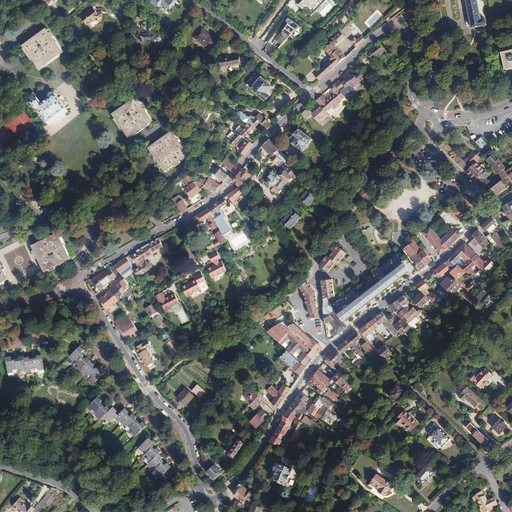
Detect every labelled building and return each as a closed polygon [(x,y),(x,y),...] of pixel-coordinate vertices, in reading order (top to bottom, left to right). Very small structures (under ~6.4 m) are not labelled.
[(151,0),(158,6),(161,3),(170,10),(178,0),(177,0),(151,0)] [(466,0),(468,9),(472,28),(487,24),(485,19),(481,20),(477,0),(466,0)] [(81,17),(87,25),(95,20),(101,21),(103,13),(97,12),(95,10),(93,7),(81,17)] [(163,38),(146,20),(141,25),(144,27),(135,35),(143,43),(146,40),(149,44),(153,41),(157,45),(163,38)] [(298,25),(293,20),(281,32),(283,33),(277,39),(281,43),(298,25)] [(22,45),(40,69),(63,51),(46,28),(22,45)] [(194,37),(208,49),(216,40),(210,34),(203,28),(194,37)] [(320,80),(346,57),(336,46),(345,36),(340,32),(331,42),(332,43),(325,50),(332,56),(330,58),(332,60),(315,75),(320,80)] [(356,47),(366,40),(362,36),(357,39),(354,37),(350,41),(353,44),(356,47)] [(379,44),(368,53),(372,59),(384,50),(379,44)] [(511,49),(511,50),(501,52),(505,68),(511,66),(511,49)] [(220,67),(241,63),(241,61),(244,61),(245,64),(249,63),(248,57),(243,58),(240,58),(240,56),(230,58),(229,56),(218,57),(220,67)] [(353,88),(364,78),(360,73),(356,76),(354,74),(352,76),(348,72),(343,77),(345,80),(344,81),(342,83),(339,80),(335,84),(345,96),(348,94),(347,92),(344,89),(343,88),(345,86),(346,88),(350,84),(353,88)] [(252,88),(265,100),(270,96),(267,93),(270,90),(272,87),(262,77),(261,78),(256,73),(248,82),(253,87),(252,88)] [(338,102),(345,96),(335,84),(331,88),(335,93),(331,97),(326,101),(321,96),(316,101),(321,106),(326,112),(332,107),(338,102)] [(27,97),(45,121),(65,107),(53,92),(52,91),(51,91),(49,92),(48,94),(47,95),(48,98),(42,103),(33,92),(27,97)] [(112,114),(129,138),(153,121),(136,97),(112,114)] [(312,115),(320,125),(324,121),(324,120),(323,119),(328,114),(326,112),(321,106),(317,110),(313,113),(311,114),(307,109),(302,114),(307,120),(312,115)] [(233,109),(231,112),(234,115),(237,116),(247,123),(250,118),(249,117),(240,111),(238,113),(233,109)] [(256,117),(255,119),(257,119),(260,122),(268,129),(270,127),(272,125),(267,121),(268,121),(265,118),(264,118),(260,114),(256,117)] [(255,127),(260,122),(257,119),(255,119),(250,118),(247,123),(248,123),(246,126),(246,127),(239,134),(238,133),(230,141),(235,145),(242,137),(244,138),(250,132),(251,134),(254,131),(253,129),(255,127)] [(314,139),(299,128),(294,133),(290,138),(293,141),(291,143),(303,151),(314,139)] [(165,172),(189,154),(172,130),(148,148),(165,172)] [(476,142),(482,148),(485,145),(487,144),(481,137),(476,142)] [(269,138),(262,145),(272,156),(274,154),(278,150),(279,149),(275,144),(269,138)] [(249,149),(253,144),(247,140),(245,142),(239,151),(245,155),(249,149)] [(476,162),(482,155),(479,152),(477,155),(474,151),(468,158),(467,157),(467,158),(464,161),(461,158),(454,150),(447,144),(443,149),(449,154),(449,155),(457,162),(466,172),(476,162)] [(289,158),(278,150),(274,154),(282,160),(285,163),(289,158)] [(278,166),(282,160),(274,154),(272,156),(271,157),(274,160),(273,162),(278,166)] [(493,154),(492,155),(488,159),(493,165),(498,160),(493,154)] [(223,163),(231,170),(235,164),(227,158),(223,163)] [(503,179),(504,179),(508,177),(509,176),(504,169),(506,168),(499,159),(498,160),(493,165),(503,179)] [(471,176),(476,181),(486,171),(476,162),(466,172),(471,176)] [(291,176),(295,171),(285,163),(277,173),(279,174),(278,176),(277,178),(275,176),(275,177),(272,174),(271,174),(269,177),(265,181),(269,184),(269,185),(272,188),(275,190),(278,193),(279,192),(280,193),(282,190),(281,189),(282,188),(281,187),(286,182),(287,182),(288,181),(289,182),(290,182),(292,179),(292,178),(291,178),(292,177),(291,176)] [(210,176),(204,171),(206,168),(204,166),(200,172),(209,178),(210,176)] [(227,178),(228,175),(222,171),(222,170),(221,169),(221,168),(220,168),(219,168),(219,169),(218,169),(219,170),(219,171),(216,175),(224,181),(227,178)] [(250,175),(243,169),(234,180),(234,181),(241,186),(250,175)] [(480,185),(483,188),(490,181),(486,178),(489,175),(486,171),(476,181),(480,185)] [(197,203),(202,200),(200,198),(198,199),(197,198),(199,197),(197,193),(202,190),(201,189),(195,181),(191,184),(190,183),(193,180),(189,175),(181,181),(186,187),(185,188),(191,198),(188,200),(192,206),(197,203)] [(200,175),(195,181),(201,189),(205,185),(203,183),(206,179),(200,175)] [(503,179),(488,191),(491,193),(495,196),(506,187),(505,186),(508,185),(507,184),(511,181),(508,177),(504,179),(503,179)] [(221,185),(210,178),(205,186),(209,189),(210,188),(216,192),(218,189),(221,185)] [(233,191),(227,196),(236,205),(240,201),(238,200),(245,192),(244,191),(238,187),(233,191)] [(308,205),(318,194),(310,188),(301,199),(308,205)] [(173,200),(182,213),(188,209),(179,196),(173,200)] [(465,196),(450,212),(451,213),(458,220),(473,204),(465,196)] [(212,215),(212,216),(225,238),(233,233),(224,217),(226,216),(221,208),(228,203),(224,198),(221,200),(220,201),(218,202),(213,205),(214,206),(208,209),(212,215)] [(505,205),(503,207),(506,212),(511,208),(509,203),(505,205)] [(245,204),(239,209),(241,212),(247,207),(245,204)] [(511,208),(506,212),(505,212),(511,220),(506,223),(502,225),(507,231),(511,227),(511,208)] [(200,223),(212,215),(208,209),(202,213),(196,216),(200,223)] [(290,228),(300,217),(291,209),(282,220),(290,228)] [(486,222),(481,227),(482,228),(482,229),(485,232),(486,232),(488,231),(490,234),(492,236),(495,234),(492,231),(494,230),(493,229),(491,227),(494,224),(496,227),(498,225),(496,222),(496,221),(492,216),(486,222)] [(424,233),(440,254),(446,249),(460,237),(463,235),(460,232),(458,230),(457,232),(452,226),(450,228),(448,231),(449,232),(441,239),(431,227),(424,233)] [(271,235),(266,227),(257,232),(262,240),(271,235)] [(475,233),(468,239),(481,253),(484,251),(485,250),(483,249),(490,243),(480,231),(479,229),(475,233)] [(0,250),(0,283),(9,279),(11,284),(43,269),(45,272),(57,266),(71,259),(58,232),(32,245),(27,237),(0,250)] [(492,236),(490,234),(486,237),(490,242),(494,239),(496,242),(502,249),(506,246),(497,232),(495,234),(492,236)] [(137,253),(133,255),(137,263),(136,263),(139,268),(135,270),(137,276),(150,268),(147,263),(145,264),(143,259),(152,253),(152,252),(163,246),(160,240),(159,240),(158,238),(149,244),(137,251),(137,253)] [(209,249),(220,245),(218,239),(206,243),(209,249)] [(409,245),(417,255),(422,251),(414,241),(409,245)] [(404,248),(421,270),(423,268),(426,266),(417,255),(409,245),(409,244),(404,248)] [(460,249),(455,254),(459,259),(464,265),(461,268),(465,272),(470,276),(475,272),(473,270),(471,268),(474,265),(476,263),(481,268),(482,269),(485,271),(486,273),(495,264),(489,258),(484,262),(476,254),(477,254),(465,244),(460,249)] [(335,262),(337,264),(346,253),(337,246),(330,255),(329,257),(327,255),(319,265),(328,272),(335,262)] [(213,264),(207,267),(212,276),(216,274),(218,275),(221,273),(222,271),(226,269),(221,260),(219,261),(217,258),(220,257),(216,250),(208,254),(212,261),(213,260),(215,263),(215,264),(213,265),(213,264)] [(417,255),(426,266),(428,264),(432,261),(424,250),(422,251),(417,255)] [(496,251),(490,257),(494,261),(500,256),(496,251)] [(450,258),(444,263),(450,269),(451,271),(458,265),(461,268),(464,265),(459,259),(455,254),(450,258)] [(116,276),(131,265),(126,257),(118,262),(119,263),(115,266),(111,269),(116,276)] [(405,259),(405,261),(400,265),(340,311),(337,314),(344,322),(347,320),(378,296),(408,272),(412,269),(414,268),(406,258),(405,259)] [(435,271),(444,275),(445,273),(450,269),(444,263),(439,267),(435,271)] [(476,273),(481,268),(476,263),(474,265),(476,267),(473,270),(475,272),(476,273)] [(461,268),(458,265),(451,271),(450,272),(461,284),(465,289),(466,289),(470,293),(475,287),(479,284),(474,280),(471,283),(467,287),(461,280),(459,278),(465,272),(461,268)] [(112,279),(116,276),(111,269),(106,272),(112,279)] [(105,286),(112,279),(106,272),(105,270),(101,273),(96,276),(105,286)] [(186,284),(182,286),(187,296),(187,295),(188,296),(193,293),(193,292),(201,288),(198,283),(205,279),(201,272),(194,276),(195,278),(189,282),(190,283),(188,284),(186,284)] [(435,279),(430,275),(426,278),(431,283),(435,279)] [(100,290),(105,286),(96,276),(92,280),(100,290)] [(443,284),(442,286),(448,291),(452,295),(461,285),(455,278),(453,280),(449,278),(443,284)] [(125,279),(117,285),(123,293),(128,290),(127,289),(129,288),(127,286),(129,285),(125,279)] [(298,286),(299,287),(307,281),(306,280),(305,279),(298,285),(298,286)] [(321,281),(324,299),(326,298),(335,296),(332,279),(321,281)] [(420,282),(416,286),(420,291),(421,292),(422,292),(429,299),(430,298),(434,302),(437,304),(441,299),(434,293),(433,294),(432,293),(430,294),(426,289),(429,286),(423,280),(420,282)] [(302,291),(310,285),(308,283),(307,281),(299,287),(301,289),(302,291)] [(117,285),(111,291),(119,300),(122,298),(121,297),(124,295),(123,294),(123,293),(117,285)] [(315,292),(310,285),(302,291),(301,292),(305,296),(306,304),(307,304),(308,314),(309,314),(310,319),(317,318),(317,313),(317,312),(317,309),(316,303),(317,303),(315,292)] [(443,296),(448,291),(442,286),(441,285),(436,292),(443,296)] [(484,289),(475,298),(486,308),(494,299),(484,289)] [(109,308),(118,300),(119,300),(111,291),(102,298),(100,300),(107,310),(109,308)] [(416,295),(412,300),(417,305),(421,308),(426,303),(427,304),(430,301),(433,304),(434,302),(430,298),(429,299),(422,292),(421,292),(420,291),(416,295)] [(163,292),(156,296),(161,305),(161,304),(165,310),(166,310),(166,311),(172,308),(171,307),(180,302),(174,293),(169,296),(169,298),(167,299),(166,298),(163,292)] [(409,302),(404,296),(398,300),(390,306),(395,311),(393,312),(396,315),(397,314),(401,319),(400,320),(398,322),(398,321),(393,325),(399,332),(403,336),(405,334),(408,337),(415,331),(414,330),(412,328),(408,324),(415,318),(416,317),(422,310),(419,310),(421,308),(417,305),(415,308),(414,307),(411,310),(406,303),(409,302)] [(323,307),(325,324),(330,322),(337,332),(338,334),(341,332),(348,327),(344,322),(337,314),(330,303),(326,298),(324,299),(323,299),(324,307),(323,307)] [(158,327),(165,322),(153,303),(145,309),(151,318),(152,318),(158,327)] [(374,319),(367,325),(373,332),(380,327),(379,325),(382,323),(385,326),(386,326),(389,329),(394,335),(399,332),(393,325),(389,321),(382,313),(374,319)] [(138,330),(127,314),(115,322),(119,330),(121,329),(123,332),(127,337),(138,330)] [(420,320),(416,317),(415,318),(408,324),(412,328),(414,330),(417,327),(415,324),(420,320)] [(280,323),(267,331),(287,351),(303,365),(310,358),(312,360),(314,357),(317,354),(287,327),(282,323),(280,324),(280,323)] [(312,340),(293,323),(287,327),(317,354),(320,350),(322,348),(316,342),(313,339),(312,340)] [(360,331),(369,342),(376,336),(377,336),(373,332),(367,325),(363,328),(360,331)] [(386,326),(385,326),(393,336),(394,335),(389,329),(386,326)] [(354,335),(349,339),(354,344),(362,337),(358,332),(354,335)] [(386,343),(378,334),(377,336),(376,336),(384,345),(386,343)] [(378,350),(384,345),(377,338),(371,343),(378,350)] [(344,343),(338,348),(342,353),(345,351),(347,353),(351,349),(357,355),(358,354),(362,358),(365,356),(361,351),(354,344),(349,339),(344,343)] [(141,357),(146,367),(148,366),(150,369),(155,366),(153,363),(155,362),(149,353),(150,347),(151,346),(148,340),(136,347),(139,353),(138,354),(141,357)] [(362,346),(369,354),(373,351),(366,342),(366,343),(364,340),(360,344),(362,346)] [(384,358),(391,352),(385,345),(378,352),(384,358)] [(80,346),(69,357),(73,361),(75,359),(77,362),(83,356),(84,355),(82,352),(84,350),(81,347),(80,346)] [(331,355),(325,361),(332,368),(332,367),(338,361),(341,364),(343,362),(340,359),(343,357),(336,350),(331,355)] [(303,365),(287,351),(282,357),(301,373),(304,370),(306,367),(303,365)] [(33,359),(35,369),(35,372),(35,373),(39,372),(39,374),(45,373),(42,355),(39,355),(36,356),(37,358),(33,359)] [(6,357),(8,373),(14,372),(13,370),(17,369),(15,359),(12,360),(11,356),(8,357),(6,357)] [(24,358),(24,356),(21,356),(18,357),(19,359),(15,359),(17,369),(21,369),(21,371),(26,370),(24,358)] [(80,371),(91,361),(88,359),(87,357),(85,359),(83,356),(77,362),(76,363),(78,366),(76,368),(80,371)] [(356,356),(350,362),(356,368),(361,364),(359,362),(359,360),(356,356)] [(26,370),(26,372),(32,372),(31,369),(35,369),(33,359),(30,359),(29,357),(28,357),(24,358),(26,370)] [(280,359),(300,375),(301,373),(282,357),(280,359)] [(93,363),(91,361),(80,371),(84,375),(86,374),(88,376),(90,375),(95,369),(93,366),(95,365),(93,363)] [(94,383),(106,372),(104,370),(102,368),(99,370),(97,367),(95,369),(90,375),(92,377),(90,379),(94,383)] [(495,376),(487,368),(477,377),(474,375),(471,379),(482,390),(492,379),(495,376)] [(320,371),(318,369),(314,375),(327,386),(332,381),(320,371)] [(263,376),(269,382),(273,379),(267,373),(263,376)] [(352,387),(338,373),(335,376),(332,379),(340,386),(341,385),(347,392),(352,387)] [(269,382),(262,375),(256,380),(275,399),(272,403),(278,408),(281,403),(285,398),(278,392),(269,382)] [(327,386),(314,375),(312,378),(310,380),(318,386),(315,390),(320,394),(321,393),(322,393),(323,392),(325,394),(330,398),(331,397),(336,402),(339,398),(327,386)] [(206,392),(198,384),(192,390),(200,398),(206,392)] [(415,387),(421,393),(423,390),(418,384),(415,387)] [(278,392),(285,398),(290,390),(283,385),(278,392)] [(392,406),(405,391),(398,386),(389,396),(391,398),(388,402),(392,406)] [(486,404),(467,386),(460,394),(458,396),(463,401),(465,399),(469,402),(470,401),(471,402),(470,403),(475,407),(476,406),(481,410),(484,407),(486,404)] [(186,388),(177,398),(178,399),(180,401),(185,406),(194,396),(186,388)] [(253,402),(250,405),(254,410),(259,404),(258,403),(263,399),(254,390),(252,393),(245,391),(244,398),(251,399),(253,402)] [(301,393),(295,401),(296,402),(296,401),(303,408),(307,404),(305,402),(308,398),(301,393)] [(316,398),(313,403),(320,407),(325,400),(318,395),(316,398)] [(98,397),(87,407),(91,411),(93,409),(95,412),(103,405),(100,402),(102,401),(100,399),(98,397)] [(303,408),(296,401),(296,402),(294,403),(292,405),(305,415),(308,411),(303,408)] [(320,420),(345,439),(353,430),(323,404),(320,408),(320,407),(313,403),(311,405),(308,411),(320,420)] [(103,417),(110,410),(109,408),(107,406),(105,407),(103,405),(95,412),(98,414),(96,416),(100,420),(103,417)] [(305,415),(292,405),(290,407),(288,409),(289,410),(296,416),(302,420),(309,425),(310,423),(316,427),(318,425),(306,415),(305,415)] [(115,418),(118,415),(116,413),(117,411),(115,409),(113,407),(110,410),(103,417),(106,421),(107,421),(108,420),(111,422),(115,418)] [(125,408),(118,415),(115,418),(119,423),(120,421),(123,423),(130,416),(128,414),(129,412),(128,411),(125,408)] [(262,423),(266,419),(269,416),(262,409),(259,413),(251,421),(257,428),(262,423)] [(285,416),(292,420),(296,416),(289,410),(287,413),(285,416)] [(418,424),(404,411),(395,421),(399,425),(402,423),(411,431),(418,424)] [(123,423),(123,424),(126,428),(128,426),(131,428),(138,421),(135,419),(137,417),(135,416),(133,413),(130,416),(123,423)] [(487,419),(493,426),(499,419),(494,413),(487,419)] [(285,416),(283,415),(283,419),(282,421),(290,426),(291,426),(292,420),(285,416)] [(500,419),(492,427),(500,435),(504,430),(508,426),(500,419)] [(303,423),(297,420),(293,428),(296,429),(299,431),(300,430),(303,423)] [(135,437),(147,425),(145,424),(143,421),(140,424),(138,421),(131,428),(133,431),(131,432),(135,437)] [(279,426),(287,431),(290,426),(282,421),(281,423),(279,426)] [(450,438),(438,427),(434,423),(430,428),(432,429),(434,432),(430,435),(436,441),(441,446),(442,446),(446,442),(450,438)] [(276,431),(285,436),(287,431),(279,426),(276,431)] [(303,432),(300,430),(299,431),(296,429),(294,434),(300,438),(301,436),(303,432)] [(489,440),(478,430),(477,431),(474,434),(473,435),(486,447),(487,445),(488,444),(487,442),(489,440)] [(287,438),(285,436),(276,431),(275,433),(273,436),(282,441),(290,445),(291,443),(286,440),(287,438)] [(291,439),(298,443),(300,438),(294,434),(291,439)] [(280,445),(282,441),(273,436),(270,441),(280,445)] [(149,438),(138,448),(142,452),(144,450),(147,453),(153,447),(154,446),(151,443),(153,442),(151,439),(149,438)] [(238,452),(244,443),(238,439),(228,454),(234,458),(238,452)] [(441,446),(436,441),(433,444),(438,449),(441,446)] [(159,453),(160,452),(158,449),(157,448),(155,450),(153,447),(147,453),(145,454),(148,457),(146,458),(150,462),(159,453)] [(150,462),(148,463),(152,468),(154,466),(156,468),(162,463),(164,461),(161,459),(163,457),(161,455),(159,453),(150,462)] [(206,472),(207,471),(212,466),(208,454),(201,456),(206,472)] [(285,484),(292,469),(291,468),(294,462),(284,457),(281,465),(277,463),(275,467),(274,470),(276,471),(273,479),(285,484)] [(220,474),(224,470),(217,462),(215,464),(212,466),(207,471),(211,476),(211,477),(213,480),(220,474)] [(163,475),(171,467),(169,465),(167,463),(165,465),(162,463),(156,468),(155,469),(158,472),(156,474),(160,478),(163,475)] [(427,463),(414,477),(422,485),(425,483),(427,481),(426,480),(430,476),(431,477),(435,472),(427,463)] [(392,484),(377,474),(370,484),(374,487),(375,486),(380,489),(378,492),(384,496),(389,490),(391,491),(392,489),(393,487),(391,486),(392,484)] [(328,482),(320,478),(318,482),(326,486),(328,482)] [(246,498),(247,499),(253,493),(248,489),(241,483),(233,493),(237,497),(243,501),(246,498)] [(480,511),(488,511),(496,509),(495,506),(498,505),(495,500),(494,498),(488,501),(485,496),(477,500),(481,509),(480,510),(480,511)] [(25,505),(22,502),(24,500),(20,498),(13,506),(20,511),(31,511),(34,509),(29,505),(28,507),(25,505)] [(245,506),(236,500),(233,504),(242,510),(245,506)]
